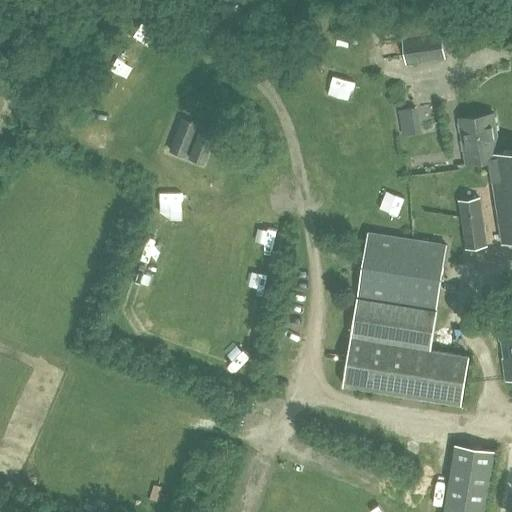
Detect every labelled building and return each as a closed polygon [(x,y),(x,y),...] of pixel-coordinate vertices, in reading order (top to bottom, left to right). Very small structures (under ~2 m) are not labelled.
[(449,58),(444,31),(403,38),(407,64),(449,58)] [(399,111),(403,136),(421,133),(417,108),(399,111)] [(490,160),(497,199),(504,244),(511,242),(511,150),(500,153),(493,114),(459,119),(467,164),(490,160)] [(491,245),(482,197),(459,200),(466,249),(491,245)] [(463,404),(471,357),(432,350),(449,246),(415,240),(368,233),(344,385),(463,404)] [(511,379),(511,318),(499,320),(508,380),(511,379)] [(486,511),(497,449),(456,443),(445,511),(486,511)]
